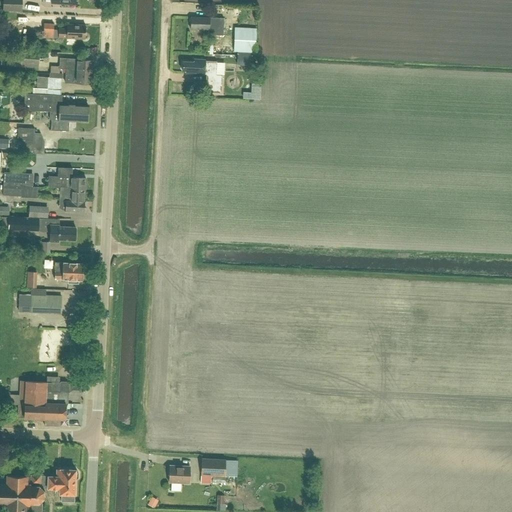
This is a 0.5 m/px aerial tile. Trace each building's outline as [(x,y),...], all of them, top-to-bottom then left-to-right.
[(21,12),(21,0),(2,0),(2,11),(21,12)] [(209,18),(191,18),(190,29),(209,30),(208,35),(223,36),(224,19),(209,18)] [(52,38),(53,24),(43,23),(42,38),(52,38)] [(85,39),(86,26),(68,25),(68,30),(59,29),(58,38),(85,39)] [(254,53),(255,41),(233,39),(232,51),(254,53)] [(38,55),(22,53),(22,55),(9,54),(8,66),(21,67),(21,63),(37,64),(38,55)] [(237,53),(236,65),(250,66),(251,54),(237,53)] [(83,75),(91,75),(92,61),(60,59),(59,69),(66,70),(65,75),(69,76),(69,70),(83,71),(83,75)] [(204,75),(204,74),(209,75),(209,77),(206,77),(205,92),(221,93),(222,75),(216,75),(217,61),(205,61),(205,60),(194,59),(194,62),(182,61),(182,71),(185,71),(185,74),(204,75)] [(91,85),(91,75),(83,75),(83,71),(69,70),(69,76),(65,75),(65,83),(91,85)] [(47,77),(46,90),(60,91),(61,78),(62,78),(62,74),(49,73),(48,78),(47,77)] [(243,93),(243,98),(259,99),(259,93),(260,85),(259,85),(252,84),(251,93),(243,93)] [(49,112),(87,114),(87,106),(61,104),(61,96),(31,95),(31,111),(49,112)] [(86,122),(87,114),(49,112),(49,130),(68,131),(68,121),(86,122)] [(33,151),(34,129),(17,128),(17,140),(19,140),(18,150),(33,151)] [(9,140),(0,139),(0,148),(9,148),(9,140)] [(58,169),(57,178),(61,179),(60,188),(77,188),(76,192),(84,192),(85,179),(70,178),(70,170),(71,170),(72,170),(58,169)] [(32,187),(32,181),(21,180),(21,173),(3,172),(2,185),(3,185),(3,187),(21,188),(21,187),(32,187)] [(37,187),(32,187),(21,187),(21,188),(3,187),(3,185),(2,185),(1,195),(20,196),(20,197),(36,198),(37,187)] [(60,189),(60,201),(84,202),(84,192),(76,192),(77,188),(60,188),(60,189)] [(59,206),(59,208),(65,212),(83,213),(84,202),(60,201),(59,206)] [(47,218),(47,207),(28,206),(28,217),(47,218)] [(8,230),(24,231),(37,232),(38,218),(25,217),(9,216),(8,230)] [(75,241),(75,228),(59,227),(59,226),(50,225),(49,242),(58,243),(58,240),(75,241)] [(36,251),(45,252),(46,242),(38,241),(36,251)] [(81,281),(82,264),(55,263),(54,279),(68,280),(68,283),(77,284),(77,281),(81,281)] [(30,296),(31,296),(30,313),(60,314),(61,297),(45,296),(45,291),(31,290),(30,296)] [(45,403),(45,399),(32,398),(33,391),(49,392),(49,384),(20,382),(19,418),(24,418),(24,419),(37,419),(44,420),(45,403)] [(32,398),(45,399),(45,403),(63,404),(64,400),(65,400),(66,394),(68,394),(68,385),(49,384),(49,392),(33,391),(32,398)] [(63,410),(63,404),(45,403),(44,420),(44,426),(45,426),(61,427),(62,420),(64,421),(65,410),(63,410)] [(200,458),(200,475),(224,476),(224,466),(230,466),(230,460),(225,460),(225,459),(200,458)] [(188,483),(189,467),(170,466),(169,482),(188,483)] [(40,485),(44,490),(44,489),(59,489),(59,495),(61,495),(61,502),(74,503),(75,480),(76,480),(78,478),(78,474),(75,472),(76,470),(57,469),(56,477),(40,476),(40,485)] [(40,485),(40,476),(27,475),(26,474),(26,473),(21,473),(21,475),(8,474),(8,473),(6,473),(6,479),(0,478),(0,509),(5,510),(4,511),(41,511),(42,504),(40,502),(43,499),(44,500),(45,499),(43,498),(43,492),(45,492),(44,490),(40,485)] [(224,504),(223,504),(223,502),(223,496),(217,495),(216,503),(216,510),(224,510),(224,504)] [(150,499),(147,504),(154,508),(157,502),(150,499)]
